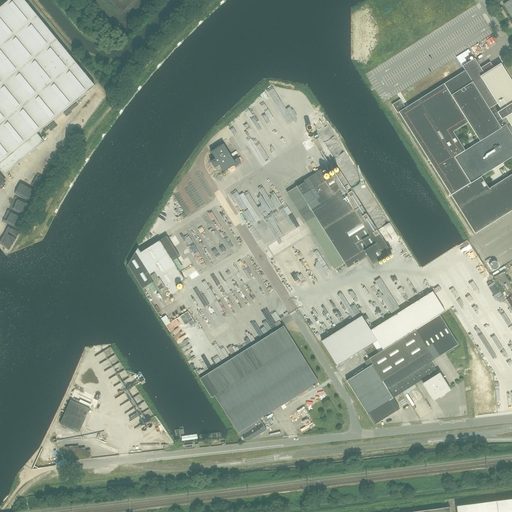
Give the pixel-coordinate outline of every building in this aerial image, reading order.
[(0,167),(5,173),(44,141),(37,134),(95,86),(24,0),(8,0),(0,7),(0,167)] [(511,82),(501,64),(485,75),(484,73),(477,62),(475,58),(462,66),(465,69),(465,70),(461,73),(406,107),(401,99),(393,104),(398,112),(400,111),(476,233),(511,211),(511,82)] [(238,158),(234,160),(224,144),(211,152),(215,158),(211,161),(215,167),(219,165),(224,172),(234,166),(235,167),(241,163),(238,158)] [(359,261),(368,256),(373,264),(391,253),(340,172),(310,190),(304,180),(296,185),(348,268),(354,264),(353,262),(358,259),(359,261)] [(377,208),(372,213),(377,217),(381,213),(377,208)] [(138,248),(128,265),(143,289),(153,282),(164,300),(168,297),(165,293),(169,291),(171,295),(183,287),(181,283),(179,283),(184,279),(173,261),(180,257),(167,236),(141,252),(138,248)] [(406,289),(401,284),(397,287),(402,293),(406,289)] [(393,398),(403,392),(427,377),(428,379),(422,383),(433,401),(451,390),(440,372),(436,374),(435,372),(437,371),(430,360),(433,358),(434,359),(458,344),(440,315),(445,311),(432,291),(371,330),(377,340),(383,350),(369,359),(372,364),(393,398)] [(179,300),(184,310),(188,308),(184,298),(179,300)] [(337,365),(377,340),(371,330),(362,316),(322,341),(337,365)] [(295,345),(283,326),(199,379),(211,398),(214,396),(238,433),(239,432),(245,441),(249,441),(267,430),(260,419),(289,401),(291,400),(319,382),(295,345)] [(374,344),(363,350),(368,358),(378,352),(374,344)] [(122,378),(125,377),(126,379),(131,377),(122,362),(115,366),(122,378)] [(347,380),(374,424),(400,408),(393,398),(372,364),(347,380)] [(113,377),(118,386),(123,384),(119,374),(113,377)] [(417,384),(405,392),(407,395),(419,388),(417,384)] [(76,398),(78,390),(73,388),(70,396),(76,398)] [(79,432),(82,427),(90,408),(71,399),(60,423),(79,432)] [(179,428),(178,429),(174,430),(171,436),(177,446),(177,451),(241,444),(232,430),(229,430),(225,438),(220,438),(220,432),(184,436),(182,427),(182,425),(179,426),(179,428)] [(67,460),(91,458),(90,450),(85,450),(85,447),(77,448),(77,446),(65,447),(67,460)] [(511,511),(511,498),(457,506),(457,511),(511,511)]
